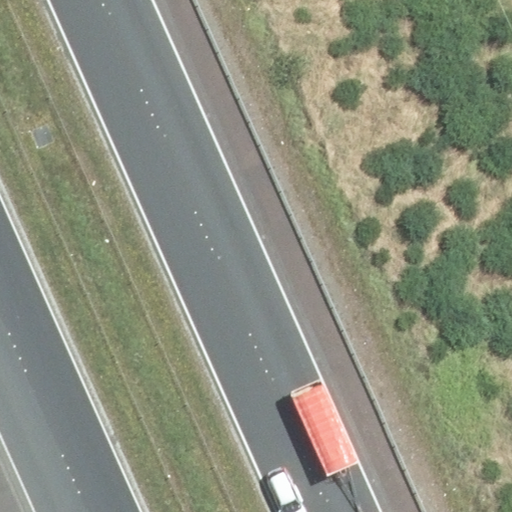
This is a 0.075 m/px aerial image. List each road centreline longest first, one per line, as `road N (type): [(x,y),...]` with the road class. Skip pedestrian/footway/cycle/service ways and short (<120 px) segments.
road 1 (motorway): [(128,0),(355,511)]
road 2 (motorway): [(71,511),(0,355)]
